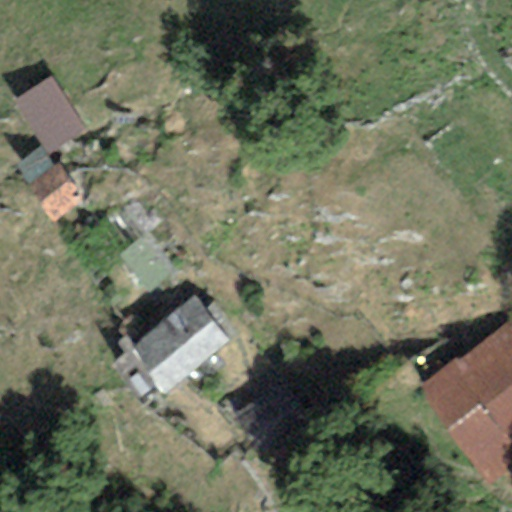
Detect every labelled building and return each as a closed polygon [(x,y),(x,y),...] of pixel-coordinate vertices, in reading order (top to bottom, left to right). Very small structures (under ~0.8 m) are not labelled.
[(85,131),(50,79),(13,103),(48,155),(85,131)] [(39,147),(15,164),(29,185),(27,187),(52,223),(84,201),(58,164),(53,167),(39,147)] [(230,343),(193,298),(126,352),(164,397),(230,343)] [(511,466),(511,321),(418,386),(445,426),(487,485),(511,466)] [(303,421),(276,381),(229,410),(256,451),(303,421)]
